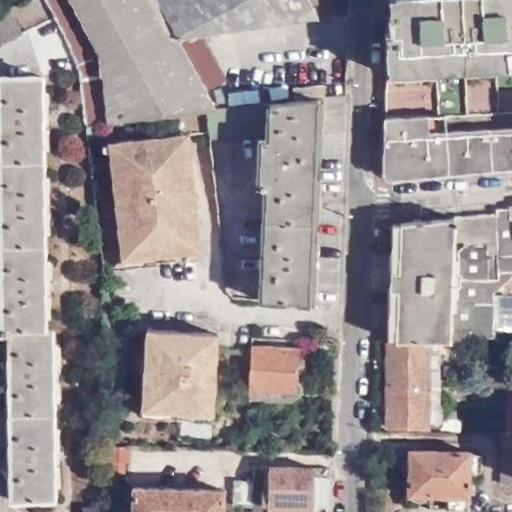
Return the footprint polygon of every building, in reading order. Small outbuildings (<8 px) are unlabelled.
[(45,0),(75,69),(82,126),(207,112),(214,111),(204,91),(178,38),(158,0),(45,0)] [(201,35),(347,15),(347,0),(158,0),(178,38),(201,35)] [(511,0),(394,0),(394,15),(388,15),(381,170),(391,177),(511,164),(511,0)] [(0,45),(21,35),(8,9),(0,12),(0,45)] [(201,35),(178,38),(204,91),(225,79),(201,35)] [(40,76),(0,76),(0,328),(6,329),(6,379),(7,456),(8,501),(52,501),(50,328),(42,328),(40,76)] [(322,98),(326,98),(325,88),(294,91),(295,101),(322,98)] [(261,105),(261,130),(260,186),(266,186),(260,300),(312,303),(314,268),(309,268),(315,132),(320,132),(322,98),(295,101),(261,105)] [(261,130),(261,105),(214,111),(207,112),(208,136),(261,130)] [(187,134),(107,143),(121,261),(200,252),(195,206),(187,134)] [(511,240),(510,205),(495,207),(495,214),(497,271),(511,269),(511,240)] [(497,271),(495,214),(461,218),(460,245),(480,243),(485,281),(495,280),(495,271),(497,271)] [(395,292),(393,342),(442,342),(447,343),(447,326),(455,326),(455,335),(487,335),(490,291),(469,291),(468,303),(448,303),(449,287),(457,287),(458,274),(450,274),(452,219),(389,227),(387,275),(396,275),(395,292)] [(396,275),(387,275),(386,293),(395,292),(396,275)] [(177,331),(142,329),(138,410),(210,414),(214,333),(177,331)] [(307,341),(322,341),(322,333),(307,332),(307,341)] [(333,354),(334,342),(322,341),(307,341),(306,352),(333,354)] [(393,342),(389,342),(388,387),(440,387),(442,342),(393,342)] [(296,350),(250,347),(248,388),(294,392),(296,350)] [(440,387),(388,387),(387,425),(426,426),(427,423),(427,401),(440,402),(440,387)] [(438,423),(440,402),(427,401),(427,423),(438,423)] [(418,432),(395,432),(395,439),(400,439),(400,444),(416,445),(416,444),(418,432)] [(428,445),(429,432),(418,432),(416,444),(428,445)] [(511,433),(505,433),(487,433),(487,456),(498,456),(498,484),(511,484),(511,433)] [(129,447),(100,447),(99,487),(113,487),(114,478),(120,478),(120,462),(129,462),(129,447)] [(471,454),(409,451),(408,498),(447,498),(446,511),(468,511),(469,474),(481,474),(482,457),(471,456),(471,454)] [(251,490),(252,465),(234,464),(233,480),(239,480),(239,490),(251,490)] [(328,475),(328,467),(267,465),(264,511),(288,511),(289,506),(312,507),(313,505),(313,475),(328,475)] [(328,505),(328,475),(313,475),(313,505),(328,505)] [(223,511),(224,493),(134,487),(132,511),(223,511)] [(260,511),(261,491),(251,490),(249,511),(260,511)]
